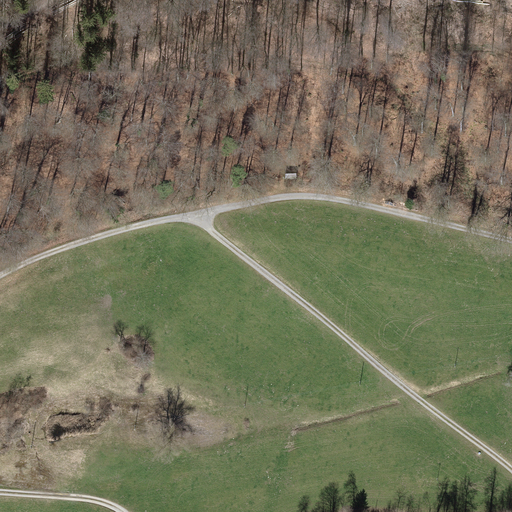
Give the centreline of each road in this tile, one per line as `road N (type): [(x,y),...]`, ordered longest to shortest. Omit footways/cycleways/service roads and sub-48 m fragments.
road 1 (track): [(198,212),(511,469)]
road 2 (track): [(511,243),(361,200),(295,192),(198,212)]
road 3 (track): [(0,274),(74,242),(198,212)]
road 4 (track): [(124,511),(102,500),(0,492)]
